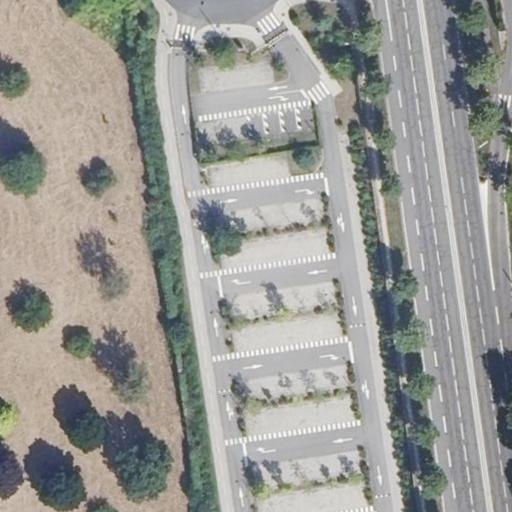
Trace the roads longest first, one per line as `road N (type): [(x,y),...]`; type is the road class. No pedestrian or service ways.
road 1 (primary): [(395,0),(465,511)]
road 2 (primary): [(479,300),(437,0)]
road 3 (unclassified): [(479,300),(498,269),(495,181),(511,82)]
road 4 (primary): [(508,511),(479,300)]
